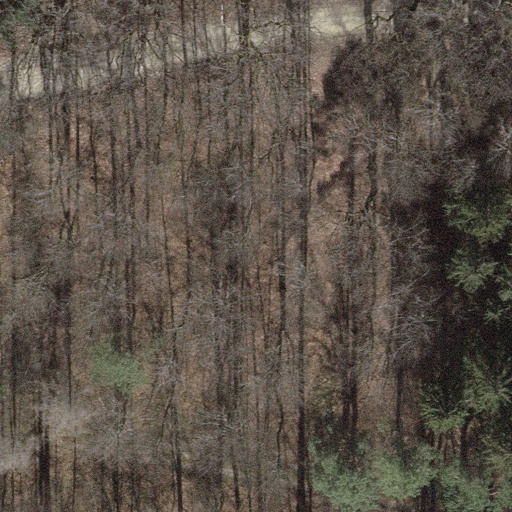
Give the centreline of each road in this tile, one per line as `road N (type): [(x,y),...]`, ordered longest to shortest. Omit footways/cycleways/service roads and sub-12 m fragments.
road 1 (track): [(0,385),(511,496)]
road 2 (track): [(414,0),(0,52)]
